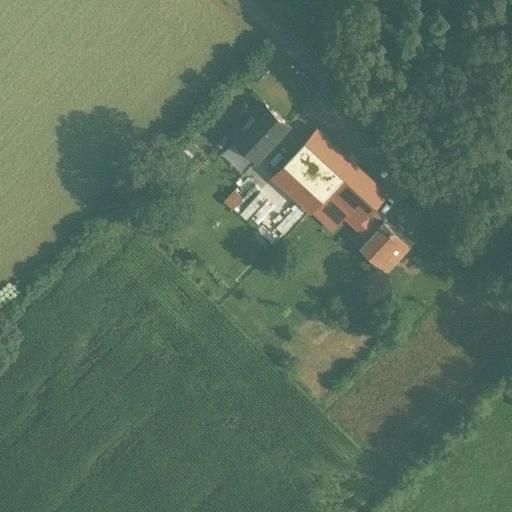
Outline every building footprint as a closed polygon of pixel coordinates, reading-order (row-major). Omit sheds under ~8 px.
[(262,102),(230,136),(256,160),(288,125),(262,102)] [(316,128),(272,175),(309,209),(353,162),(316,128)] [(366,174),(334,209),(343,217),(367,239),(380,225),(367,212),(385,192),(366,174)] [(250,221),(270,199),(252,184),(242,195),(233,187),(223,198),(250,221)] [(385,271),(408,246),(383,222),(380,225),(367,239),(360,247),(385,271)]
